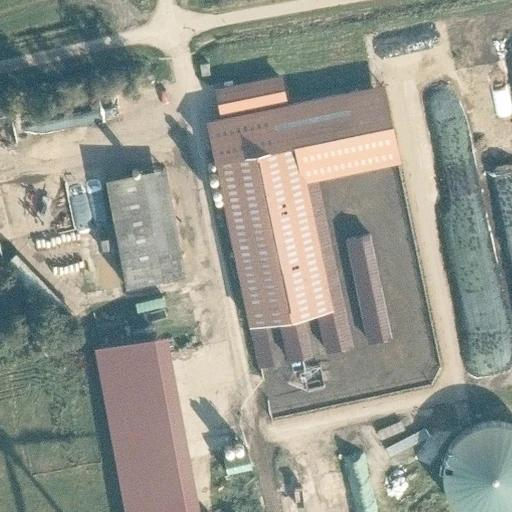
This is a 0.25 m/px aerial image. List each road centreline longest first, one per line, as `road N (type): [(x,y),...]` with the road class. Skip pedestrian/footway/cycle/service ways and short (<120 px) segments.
road 1 (unclassified): [(368,0),(178,33)]
road 2 (unclassified): [(178,33),(0,74)]
